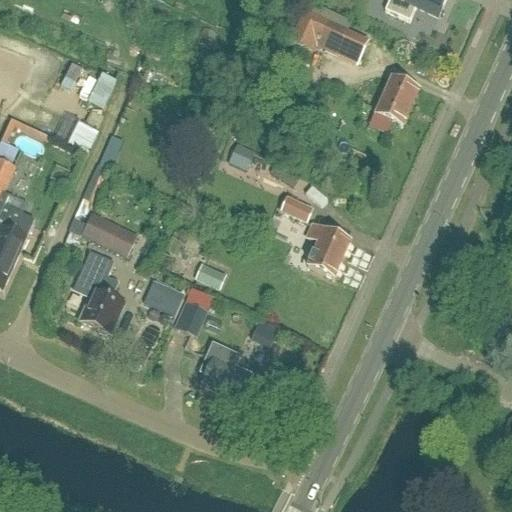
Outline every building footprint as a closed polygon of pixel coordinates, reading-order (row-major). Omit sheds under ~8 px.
[(389,0),(391,1),(384,15),(409,26),(416,12),(438,22),(447,0),(389,0)] [(305,17),(291,46),(311,56),(325,27),(305,17)] [(344,66),(341,76),(366,83),(368,73),(344,66)] [(75,70),(60,96),(88,112),(103,86),(75,70)] [(402,131),(418,96),(391,83),(375,119),(402,131)] [(255,158),(237,150),(229,168),(246,176),(255,158)] [(0,294),(2,296),(34,225),(3,210),(8,199),(3,197),(15,173),(0,165),(0,294)] [(270,177),(293,191),(299,181),(277,167),(270,177)] [(307,229),(313,215),(286,203),(280,217),(307,229)] [(82,240),(126,262),(136,240),(93,219),(82,240)] [(334,283),(350,247),(311,230),(306,242),(317,247),(306,271),(334,283)] [(77,287),(74,293),(91,301),(80,325),(98,333),(96,335),(105,339),(106,337),(109,338),(123,307),(111,302),(118,287),(107,282),(113,268),(90,257),(77,287)] [(195,284),(217,294),(222,282),(200,273),(195,284)] [(152,290),(144,309),(166,318),(173,321),(181,303),(152,290)] [(196,343),(208,317),(185,307),(174,333),(196,343)] [(203,344),(192,367),(207,374),(201,388),(231,402),(230,403),(233,404),(234,403),(248,409),(259,386),(240,377),(246,364),(203,344)]
